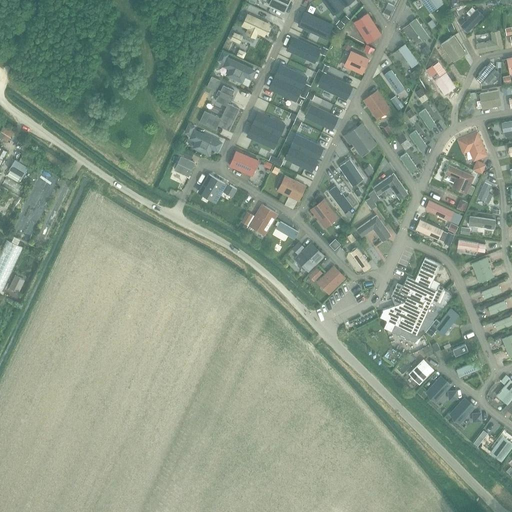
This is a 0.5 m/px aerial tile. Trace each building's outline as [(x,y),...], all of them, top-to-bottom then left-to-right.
[(284,12),(289,0),(269,0),(268,4),(284,12)] [(339,0),(323,0),(333,13),(343,5),(339,0)] [(439,0),(422,0),(430,12),(436,8),(442,4),(439,0)] [(384,12),(389,15),(394,6),(388,3),(384,12)] [(467,31),(483,15),(476,9),(461,25),(467,31)] [(458,15),(456,10),(449,14),(452,19),(458,15)] [(305,13),(300,25),(325,37),(331,25),(305,13)] [(246,33),(254,37),(257,32),(264,35),(265,32),(268,33),(270,28),(268,27),(269,24),(247,14),(242,25),(248,28),(246,33)] [(380,33),(368,14),(355,22),(367,42),(380,33)] [(410,23),(416,31),(423,41),(429,37),(416,19),(410,23)] [(432,19),(427,22),(432,28),(436,25),(432,19)] [(499,30),(491,32),(492,40),(476,44),(478,52),(502,47),(499,30)] [(239,42),(241,37),(234,33),(231,39),(239,42)] [(465,52),(454,36),(441,44),(453,61),(465,52)] [(294,38),(288,49),(314,61),(319,50),(294,38)] [(418,63),(416,59),(405,44),(399,49),(412,67),(418,63)] [(222,51),(218,60),(225,63),(229,54),(222,51)] [(368,59),(351,51),(345,65),(362,73),(368,59)] [(227,75),(242,82),(244,75),(251,78),(254,70),(227,58),(224,66),(230,69),(227,75)] [(438,62),(427,70),(431,76),(436,72),(440,77),(435,80),(444,94),(455,87),(446,73),(438,62)] [(479,74),(476,79),(481,83),(485,79),(488,82),(494,75),(492,74),(495,70),(494,69),(496,67),(490,62),(486,66),(485,65),(478,73),(479,74)] [(282,65),(276,77),(301,88),(307,77),(282,65)] [(386,73),(384,75),(397,93),(404,88),(391,70),(389,72),(386,73)] [(414,80),(416,78),(418,76),(415,71),(410,75),(414,80)] [(325,74),(320,86),(345,98),(351,86),(325,74)] [(511,82),(510,76),(503,77),(504,84),(511,82)] [(276,77),(271,89),(296,100),(301,89),(276,77)] [(239,108),(228,103),(229,100),(231,101),(233,96),(231,95),(234,90),(223,85),(220,90),(218,89),(216,94),(218,95),(216,100),(227,106),(221,118),(204,110),(199,121),(216,129),(218,125),(229,130),(239,108)] [(500,104),(498,90),(480,93),(482,101),(488,100),(490,106),(500,104)] [(380,113),(387,108),(376,92),(365,100),(374,112),(374,114),(375,116),(377,116),(379,115),(380,113)] [(396,96),(391,100),(395,106),(398,110),(403,106),(400,102),(396,96)] [(311,104),(305,116),(330,128),(336,116),(311,104)] [(429,128),(435,124),(425,109),(419,113),(429,128)] [(260,112),(254,124),(279,136),(285,124),(260,112)] [(511,120),(502,123),(503,131),(504,131),(505,134),(507,136),(511,135),(511,134),(511,120)] [(194,126),(189,123),(185,132),(190,135),(194,126)] [(254,124),(249,136),(274,148),(279,136),(254,124)] [(0,130),(0,135),(8,140),(13,131),(3,125),(0,130)] [(366,147),(367,149),(374,144),(360,125),(346,135),(349,140),(351,138),(360,151),(366,147)] [(389,126),(383,131),(387,137),(393,132),(389,126)] [(194,147),(208,154),(211,148),(217,150),(221,142),(194,130),(190,138),(196,141),(194,147)] [(420,150),(426,145),(416,130),(409,135),(420,150)] [(401,132),(395,137),(400,142),(406,138),(401,132)] [(474,157),(476,158),(486,154),(477,133),(459,140),(464,151),(470,149),(474,157)] [(296,134),(291,146),(316,158),(321,146),(296,134)] [(290,146),(285,158),(310,170),(315,158),(290,146)] [(181,148),(178,153),(188,157),(190,152),(181,148)] [(251,175),(258,160),(237,151),(230,165),(251,175)] [(417,168),(416,166),(406,153),(400,157),(410,172),(417,168)] [(175,169),(188,176),(195,163),(181,156),(175,169)] [(13,159),(8,169),(21,177),(27,167),(13,159)] [(349,160),(340,166),(347,176),(346,177),(352,185),(363,178),(357,170),(356,170),(349,160)] [(475,160),(472,168),(481,172),(484,164),(475,160)] [(465,193),(473,176),(449,165),(445,173),(456,178),(452,187),(465,193)] [(407,193),(394,173),(374,187),(379,194),(390,186),(399,199),(407,193)] [(209,174),(199,192),(215,201),(225,183),(209,174)] [(288,177),(281,192),(298,200),(305,185),(288,177)] [(406,189),(410,187),(403,177),(400,179),(406,189)] [(491,185),(485,182),(478,198),(484,201),(491,185)] [(237,189),(228,183),(225,188),(234,194),(237,189)] [(336,186),(329,191),(344,211),(354,204),(348,195),(345,198),(341,193),(342,192),(340,190),(340,191),(336,186)] [(368,194),(370,197),(371,197),(374,202),(379,199),(373,190),(368,194)] [(376,205),(374,202),(371,197),(370,197),(366,200),(371,209),(376,205)] [(323,200),(312,209),(317,216),(316,217),(324,227),(329,223),(328,222),(335,216),(323,200)] [(459,202),(457,207),(462,209),(466,202),(463,201),(459,202)] [(449,220),(453,211),(434,202),(430,211),(449,220)] [(265,231),(276,213),(263,205),(252,223),(265,231)] [(247,224),(251,217),(246,214),(242,221),(247,224)] [(390,235),(376,215),(357,229),(362,236),(373,228),(382,241),(390,235)] [(492,228),(494,228),(495,220),(470,216),(469,224),(486,227),(486,228),(491,229),(492,228)] [(420,220),(416,229),(438,239),(442,230),(420,220)] [(280,221),(276,228),(294,238),(298,232),(280,221)] [(457,226),(452,224),(449,229),(455,232),(457,226)] [(445,240),(450,242),(454,235),(448,232),(445,240)] [(356,239),(351,234),(347,237),(352,242),(356,239)] [(0,283),(3,285),(25,242),(12,235),(0,257),(0,283)] [(333,240),(329,244),(334,249),(340,244),(337,240),(335,242),(333,240)] [(478,243),(459,240),(457,248),(477,251),(477,250),(484,252),(485,245),(478,243)] [(500,241),(489,246),(491,253),(503,248),(500,241)] [(298,242),(293,247),(297,252),(302,247),(298,242)] [(308,269),(323,255),(311,243),(297,257),(308,269)] [(364,270),(370,266),(357,247),(351,252),(364,270)] [(397,282),(391,295),(396,298),(398,304),(404,301),(415,306),(418,300),(430,305),(431,302),(443,307),(453,295),(448,288),(439,284),(437,290),(430,287),(440,264),(425,257),(415,279),(407,276),(403,285),(397,282)] [(479,282),(494,276),(486,257),(472,263),(479,282)] [(322,273),(317,267),(309,275),(315,281),(322,273)] [(323,283),(330,290),(343,277),(334,267),(323,278),(321,278),(320,280),(320,282),(321,283),(323,283)] [(498,285),(482,291),(484,298),(501,291),(498,285)] [(398,304),(382,309),(388,326),(401,327),(416,334),(425,315),(433,319),(443,307),(431,302),(430,305),(418,300),(415,306),(404,301),(398,304)] [(488,307),(491,313),(507,307),(504,300),(488,307)] [(436,318),(426,331),(431,336),(437,329),(442,333),(449,324),(450,325),(458,314),(451,309),(441,322),(436,318)] [(494,322),(497,329),(511,323),(511,319),(511,316),(494,322)] [(509,357),(511,355),(511,334),(502,338),(509,357)] [(412,352),(422,343),(417,337),(407,346),(412,352)] [(465,343),(453,349),(456,355),(468,350),(465,343)] [(475,356),(459,363),(463,371),(471,367),(477,382),(485,379),(475,356)] [(419,383),(433,369),(423,359),(409,373),(419,383)] [(506,375),(501,381),(505,384),(510,378),(506,375)] [(440,376),(426,391),(434,399),(439,394),(441,395),(450,385),(440,376)] [(507,403),(511,397),(511,381),(510,380),(497,395),(507,403)] [(456,390),(448,391),(449,399),(457,398),(456,390)] [(464,398),(450,413),(458,421),(463,415),(465,417),(474,407),(464,398)] [(480,413),(473,413),(473,421),(481,420),(480,413)] [(511,443),(503,436),(490,452),(501,460),(511,445),(511,443)]
